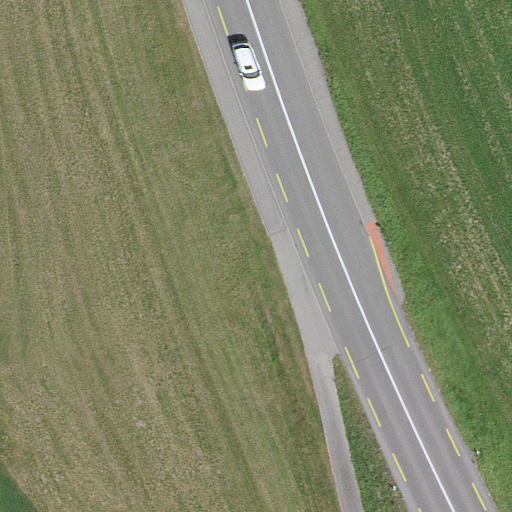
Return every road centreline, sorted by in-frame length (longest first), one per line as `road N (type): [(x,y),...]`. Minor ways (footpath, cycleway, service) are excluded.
road 1 (primary): [(455,511),(340,259),(247,0)]
road 2 (track): [(357,511),(318,358),(340,259)]
